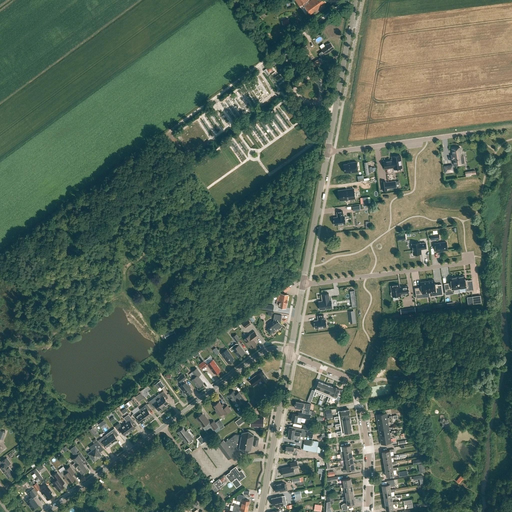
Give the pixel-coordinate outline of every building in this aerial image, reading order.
[(294,0),(300,7),(303,5),(310,15),(322,7),(321,5),(325,3),(323,0),(311,0),(308,2),(307,1),(309,0),(294,0)] [(321,57),(334,48),(330,43),(328,44),(327,44),(325,45),(325,46),(321,49),(323,50),(318,53),(321,57)] [(321,63),(318,58),(312,63),(314,67),(321,63)] [(460,147),(452,149),(454,165),(462,164),(460,147)] [(383,161),(384,169),(393,167),(394,169),(402,168),(400,156),(392,157),(392,161),(390,161),(390,160),(383,161)] [(343,164),(344,173),(349,172),(349,173),(358,172),(356,162),(348,163),(348,164),(343,164)] [(369,162),(364,162),(366,175),(370,174),(370,172),(374,172),(374,167),(370,168),(369,162)] [(396,187),(395,181),(386,183),(385,181),(381,182),(383,190),(387,190),(387,188),(396,187)] [(336,191),(338,201),(353,199),(351,189),(336,191)] [(345,224),(344,216),(343,216),(343,211),(337,212),(337,217),(333,218),(334,225),(345,224)] [(446,242),(435,244),(436,252),(440,252),(440,251),(447,250),(446,242)] [(426,249),(425,243),(420,243),(411,244),(413,255),(421,253),(421,249),(426,249)] [(464,276),(457,277),(459,288),(459,292),(466,291),(473,290),(472,280),(467,280),(467,281),(465,281),(464,276)] [(459,288),(457,277),(450,278),(451,283),(449,284),(449,283),(444,284),(446,294),(453,293),(452,289),(459,288)] [(443,295),(441,284),(437,285),(435,286),(435,284),(434,280),(427,281),(429,292),(435,292),(436,296),(443,295)] [(416,298),(423,297),(423,293),(429,292),(427,281),(420,282),(421,288),(419,288),(419,287),(415,288),(416,298)] [(285,293),(291,288),(287,284),(282,288),(285,293)] [(409,293),(408,286),(399,287),(399,285),(391,286),(392,292),(391,293),(391,296),(392,296),(392,297),(393,297),(393,300),(398,300),(398,296),(401,296),(400,294),(409,293)] [(278,295),(277,300),(287,301),(288,295),(280,293),(280,295),(278,295)] [(325,309),(332,308),(331,300),(329,300),(329,293),(321,294),(322,301),(319,301),(320,310),(322,310),(325,310),(325,309)] [(473,304),(481,303),(480,295),(472,296),(473,304)] [(286,308),(287,301),(277,300),(276,304),(278,305),(278,307),(286,308)] [(281,319),(282,315),(274,314),(273,321),(268,325),(270,327),(266,330),(270,334),(282,325),(278,321),(281,319)] [(315,329),(326,327),(325,319),(324,319),(323,315),(317,316),(318,320),(314,321),(315,329)] [(242,324),(246,328),(252,324),(248,319),(242,324)] [(165,333),(168,338),(176,334),(173,329),(165,333)] [(255,331),(250,335),(250,334),(244,339),(251,348),(257,344),(254,340),(259,337),(255,331)] [(234,349),(239,356),(244,352),(239,345),(239,344),(236,344),(229,349),(231,351),(234,349)] [(233,360),(234,359),(227,349),(221,354),(228,363),(229,363),(230,364),(234,361),(233,360)] [(213,360),(207,364),(214,374),(215,373),(216,374),(220,371),(219,370),(220,369),(213,360)] [(201,374),(197,368),(192,372),(194,374),(190,377),(198,387),(204,383),(198,376),(201,374)] [(268,379),(262,371),(249,380),(253,386),(261,381),(263,383),(268,379)] [(183,380),(187,378),(184,374),(177,379),(180,383),(180,382),(182,385),(179,387),(183,392),(182,392),(182,393),(184,396),(185,396),(187,395),(193,391),(186,382),(185,383),(183,380)] [(322,394),(326,384),(318,381),(314,391),(315,391),(313,395),(315,396),(317,392),(322,394)] [(332,386),(326,384),(322,394),(320,398),(322,399),(324,394),(329,396),(332,386)] [(329,396),(327,401),(329,402),(331,397),(336,399),(339,400),(340,397),(337,396),(340,389),(332,386),(329,396)] [(169,403),(165,398),(167,396),(163,391),(159,394),(156,396),(158,399),(164,407),(169,403)] [(245,400),(239,392),(236,394),(234,391),(228,395),(234,403),(238,401),(240,404),(245,400)] [(164,407),(158,399),(156,396),(149,402),(153,407),(155,405),(159,411),(164,407)] [(253,405),(261,399),(260,397),(255,401),(253,397),(249,400),(253,405)] [(225,414),(231,410),(227,405),(224,408),(219,401),(214,405),(216,409),(215,409),(219,415),(224,412),(225,414)] [(304,403),(296,401),(295,407),(302,409),(303,409),(305,409),(304,413),(311,414),(311,411),(310,411),(311,404),(306,403),(304,403)] [(147,408),(142,412),(147,419),(152,416),(148,410),(151,409),(147,404),(144,406),(147,408)] [(147,419),(142,412),(139,409),(132,415),(136,420),(138,418),(142,423),(147,419)] [(349,409),(338,411),(339,416),(334,417),(334,419),(339,419),(350,417),(349,409)] [(293,414),(291,421),(297,422),(298,417),(305,418),(310,419),(311,415),(305,414),(299,412),(298,415),(293,414)] [(202,413),(196,418),(202,427),(203,426),(205,430),(211,426),(214,430),(218,426),(214,421),(210,424),(208,422),(209,422),(205,416),(205,417),(202,413)] [(386,413),(376,414),(377,422),(392,419),(392,416),(389,416),(389,418),(387,418),(386,413)] [(127,423),(125,425),(130,432),(135,428),(131,423),(134,421),(128,414),(124,418),(127,423)] [(235,422),(238,426),(245,421),(242,417),(235,422)] [(263,426),(263,417),(247,417),(247,422),(250,422),(250,426),(263,426)] [(350,417),(339,419),(340,424),(335,424),(336,427),(340,426),(351,424),(350,417)] [(445,426),(445,428),(446,428),(448,428),(449,427),(449,424),(448,423),(447,422),(449,422),(449,420),(447,419),(445,419),(444,418),(443,420),(441,420),(439,421),(440,422),(442,422),(442,427),(445,426)] [(393,423),(392,419),(377,422),(378,429),(389,428),(388,422),(390,422),(390,424),(393,423)] [(130,432),(125,425),(122,426),(120,423),(115,426),(120,433),(122,431),(125,436),(130,432)] [(352,432),(351,424),(340,426),(341,431),(336,432),(337,434),(342,433),(352,432)] [(290,426),(288,437),(288,438),(291,439),(291,438),(294,439),(294,438),(300,439),(303,439),(305,440),(305,439),(306,439),(306,437),(313,438),(314,431),(295,427),(290,426)] [(116,441),(118,439),(116,437),(119,435),(114,428),(106,434),(113,444),(114,443),(117,442),(116,441)] [(191,439),(193,438),(187,430),(185,431),(183,428),(177,432),(186,443),(188,441),(190,443),(193,441),(191,439)] [(390,433),(389,428),(378,429),(380,437),(395,434),(394,431),(391,431),(392,433),(390,433)] [(258,446),(259,439),(257,437),(253,438),(254,435),(248,431),(242,432),(241,435),(236,434),(225,442),(223,440),(217,444),(228,460),(234,455),(232,452),(239,448),(244,451),(251,450),(252,445),(255,447),(258,446)] [(112,445),(113,444),(106,434),(103,437),(98,440),(103,446),(105,445),(107,448),(109,446),(110,447),(112,445)] [(395,438),(395,434),(380,437),(381,444),(391,443),(390,437),(392,437),(393,438),(395,438)] [(306,439),(305,439),(305,440),(304,444),(318,447),(319,441),(306,439)] [(104,449),(98,441),(94,444),(89,447),(92,450),(88,453),(94,462),(102,456),(100,452),(104,449)] [(318,447),(304,444),(303,450),(317,452),(318,447)] [(340,454),(344,453),(344,452),(352,451),(351,445),(343,446),(344,451),(340,452),(340,454)] [(87,470),(81,462),(85,459),(80,453),(79,451),(77,453),(76,452),(79,450),(75,446),(70,450),(74,456),(75,455),(76,457),(72,459),(75,462),(72,464),(75,468),(77,467),(82,474),(87,470)] [(297,455),(298,448),(294,448),(294,447),(286,446),(285,452),(293,453),(293,455),(297,455)] [(382,452),(383,458),(391,457),(391,456),(390,452),(394,451),(394,449),(389,450),(390,450),(382,452)] [(353,457),(352,451),(344,452),(344,453),(345,457),(341,458),(341,460),(345,459),(345,458),(353,457)] [(395,455),(391,456),(391,457),(383,458),(384,464),(392,463),(392,462),(391,458),(395,457),(395,455)] [(345,459),(341,460),(342,466),(346,465),(346,464),(354,463),(353,457),(345,458),(345,459)] [(4,465),(0,467),(3,472),(3,471),(8,478),(14,473),(8,465),(11,463),(7,458),(1,462),(4,465)] [(396,461),(392,462),(392,463),(384,464),(385,470),(393,469),(393,468),(392,464),(396,463),(396,461)] [(291,466),(282,468),(284,476),(295,474),(293,468),(298,467),(297,462),(290,463),(291,466)] [(355,469),(354,463),(346,464),(346,465),(347,469),(343,470),(343,472),(347,472),(347,471),(355,469)] [(239,481),(246,476),(241,470),(239,471),(236,466),(230,470),(231,471),(226,475),(231,482),(232,482),(236,488),(241,484),(239,481)] [(63,476),(64,475),(70,483),(75,479),(71,473),(74,471),(70,467),(66,470),(66,469),(60,473),(63,476)] [(393,470),(397,470),(397,467),(393,468),(393,469),(385,470),(386,476),(394,475),(393,470)] [(56,480),(52,483),(59,491),(64,487),(62,484),(65,483),(57,472),(53,476),(56,480)] [(423,484),(422,475),(413,476),(413,481),(419,480),(420,484),(423,484)] [(340,487),(344,487),(344,486),(352,485),(350,478),(343,480),(344,484),(340,485),(340,487)] [(219,479),(213,483),(218,489),(223,485),(219,479)] [(390,487),(395,486),(394,480),(387,481),(387,484),(382,485),(383,492),(391,490),(390,490),(390,487)] [(37,482),(33,485),(37,491),(41,488),(37,482)] [(284,482),(274,485),(275,491),(280,491),(280,492),(287,490),(286,483),(284,484),(284,482)] [(353,491),(352,485),(344,486),(344,487),(345,490),(341,491),(341,493),(345,493),(345,492),(353,491)] [(47,500),(53,495),(47,487),(41,491),(47,500)] [(391,496),(391,492),(395,491),(394,489),(390,490),(391,490),(383,492),(384,498),(392,497),(391,496)] [(32,511),(39,506),(33,498),(36,496),(32,490),(27,493),(30,498),(26,501),(32,511)] [(354,497),(353,491),(345,492),(345,493),(346,497),(342,497),(342,500),(346,499),(346,498),(354,497)] [(248,506),(249,500),(242,499),(243,495),(239,494),(237,496),(236,501),(241,502),(241,505),(248,506)] [(393,503),(392,502),(392,498),(396,498),(395,495),(391,496),(392,497),(384,498),(385,504),(393,503)] [(276,505),(276,507),(283,506),(281,496),(271,498),(273,505),(276,505)] [(347,505),(355,503),(354,497),(346,498),(346,499),(347,502),(343,503),(343,504),(341,504),(342,510),(348,509),(347,505)] [(424,506),(429,506),(428,498),(423,499),(424,503),(420,504),(420,503),(414,504),(414,508),(420,507),(424,506)] [(394,509),(393,504),(397,504),(397,502),(392,502),(393,503),(385,504),(386,510),(394,509)]
